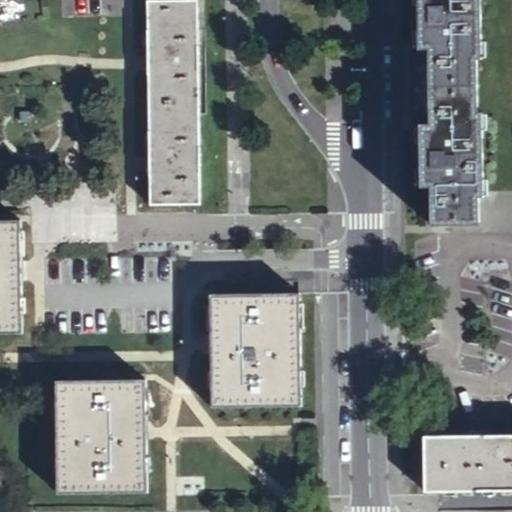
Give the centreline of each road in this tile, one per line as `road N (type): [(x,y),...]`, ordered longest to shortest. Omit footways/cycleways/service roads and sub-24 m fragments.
road 1 (tertiary): [(361,172),(371,511)]
road 2 (tertiary): [(268,0),(270,51),(283,80),(361,172)]
road 3 (tertiary): [(361,172),(375,109),(373,0)]
road 4 (unknown): [(511,372),(494,383),(368,392)]
